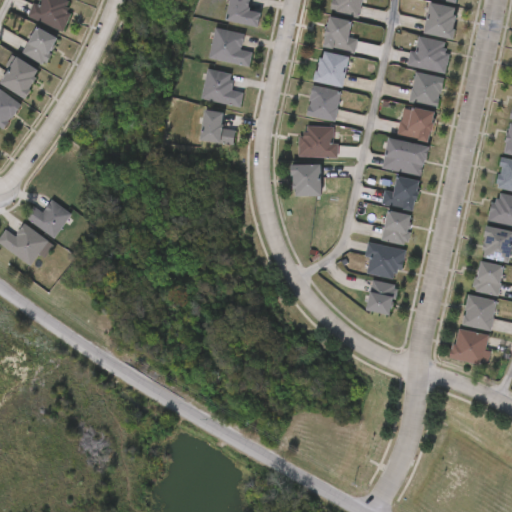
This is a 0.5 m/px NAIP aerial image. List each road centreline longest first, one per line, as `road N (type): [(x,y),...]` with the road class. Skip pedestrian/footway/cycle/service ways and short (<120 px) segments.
road 1 (residential): [(497,0),(407,447),(367,511)]
road 2 (tertiary): [(0,289),(128,375),(365,511)]
road 3 (residential): [(303,296),(281,255),(260,178),(296,0)]
road 4 (residential): [(511,409),(358,346),(303,296)]
road 5 (residential): [(112,0),(82,72),(0,195)]
